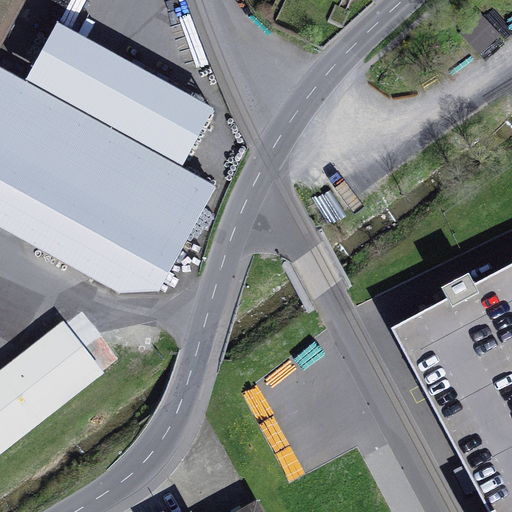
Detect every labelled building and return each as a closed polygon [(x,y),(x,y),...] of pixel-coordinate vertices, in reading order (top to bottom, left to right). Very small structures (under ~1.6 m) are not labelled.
[(0,0),(0,52),(27,0),(0,0)] [(459,34),(480,56),(501,36),(481,14),(459,34)] [(159,292),(215,190),(139,148),(88,120),(0,71),(0,229),(119,295),(159,292)] [(104,91),(88,120),(139,148),(153,118),(104,91)] [(511,511),(511,272),(387,339),(480,511),(511,511)] [(0,328),(6,332),(31,288),(7,275),(0,287),(0,328)] [(441,289),(446,302),(474,292),(469,278),(441,289)] [(0,372),(0,456),(122,361),(81,309),(0,372)] [(264,511),(258,501),(237,511),(264,511)]
